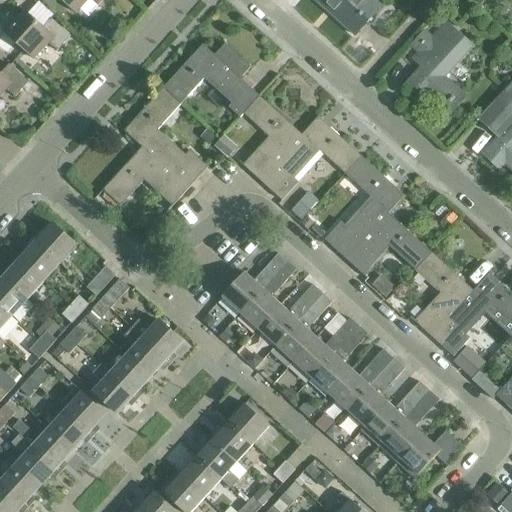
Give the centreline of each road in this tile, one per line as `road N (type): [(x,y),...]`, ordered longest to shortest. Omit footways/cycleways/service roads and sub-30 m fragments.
road 1 (residential): [(446,511),(495,457),(497,426),(277,221),(256,209),(233,210),(159,262),(142,265),(33,169)]
road 2 (residential): [(33,169),(195,0)]
road 3 (residential): [(511,239),(352,102)]
road 4 (residential): [(352,102),(237,0)]
road 5 (residential): [(352,102),(435,0)]
